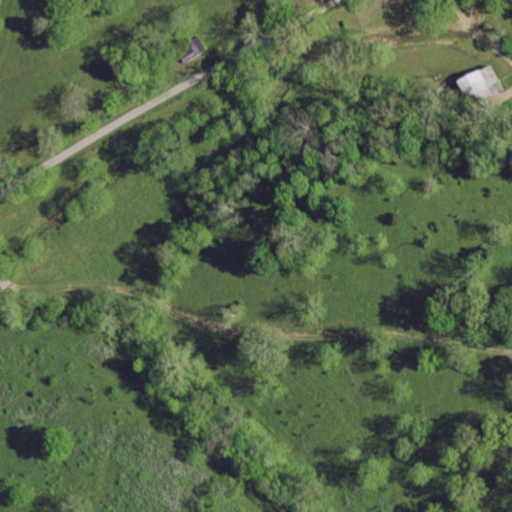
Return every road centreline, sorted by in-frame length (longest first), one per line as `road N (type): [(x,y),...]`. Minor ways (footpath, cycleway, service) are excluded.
road 1 (track): [(0,275),(28,289),(115,293),(277,332),(367,322),(511,351)]
road 2 (residential): [(0,193),(331,0)]
